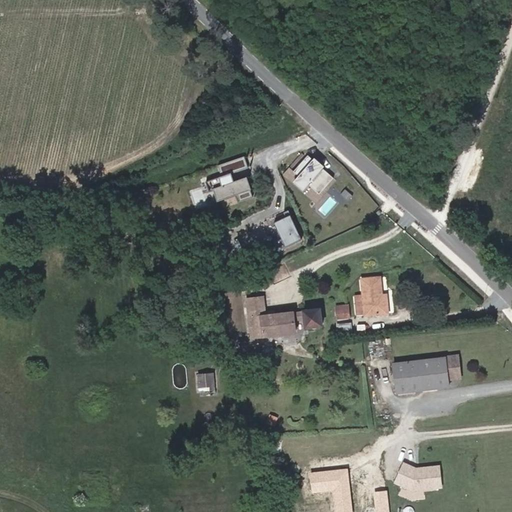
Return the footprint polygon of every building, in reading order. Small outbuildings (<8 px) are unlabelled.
[(310,154),(296,170),(301,174),(296,180),(306,188),(311,182),(322,192),(336,175),(324,166),(326,164),(317,156),(315,158),(310,154)] [(245,155),(219,164),(223,175),(210,179),(214,189),(215,188),(219,200),(239,193),(241,200),(254,196),(251,189),(252,189),(247,176),(236,180),(233,172),(250,167),(245,155)] [(317,197),(322,192),(311,182),(306,188),(317,197)] [(302,235),(289,206),(283,209),(285,213),(273,218),(285,243),(302,235)] [(108,219),(91,214),(88,227),(104,232),(108,219)] [(201,232),(207,246),(221,239),(215,226),(201,232)] [(278,246),(285,243),(282,238),(275,241),(278,246)] [(352,295),(352,296),(360,296),(360,304),(361,305),(382,303),(382,298),(381,291),(381,286),(376,286),(375,269),(372,269),(371,269),(358,270),(359,287),(357,287),(351,287),(351,288),(352,295)] [(259,289),(244,292),(246,330),(292,325),(290,305),(262,308),(259,289)] [(360,296),(352,296),(353,306),(361,305),(360,304),(360,296)] [(333,307),(343,307),(343,299),(332,300),(333,301),(333,307)] [(316,302),(299,304),(302,320),(318,318),(316,302)] [(444,352),(391,357),(395,387),(447,381),(447,374),(459,373),(456,351),(444,352)] [(197,372),(199,390),(217,388),(215,370),(197,372)] [(399,489),(443,486),(441,462),(398,465),(399,489)]
